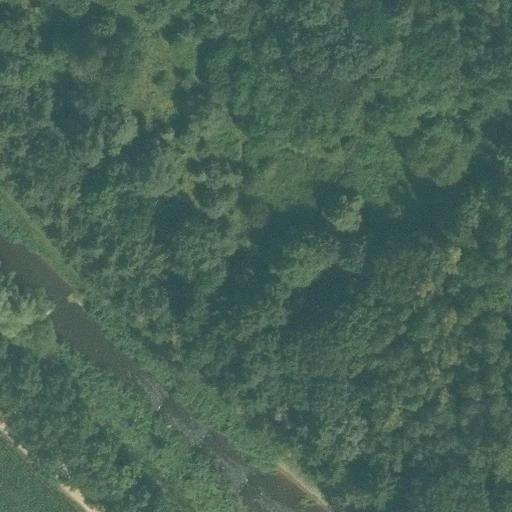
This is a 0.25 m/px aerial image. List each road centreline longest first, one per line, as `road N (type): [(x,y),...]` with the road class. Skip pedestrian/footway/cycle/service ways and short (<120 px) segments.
road 1 (track): [(341,511),(49,233),(0,175)]
road 2 (track): [(511,465),(406,469),(384,485),(388,511)]
road 3 (track): [(0,418),(95,511)]
